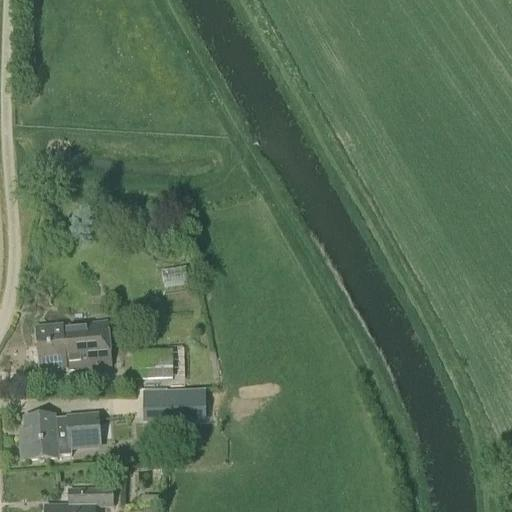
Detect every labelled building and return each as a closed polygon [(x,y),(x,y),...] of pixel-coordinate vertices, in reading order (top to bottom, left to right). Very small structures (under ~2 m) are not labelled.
[(162,289),(187,286),(186,272),(161,276),(162,289)] [(39,376),(110,370),(106,325),(35,332),(39,376)] [(172,354),(133,355),(133,382),(172,381),(172,354)] [(168,394),(145,394),(144,421),(168,422),(205,422),(205,395),(168,394)] [(21,464),(57,461),(57,460),(72,458),(71,454),(101,452),(99,417),(66,419),(66,420),(54,421),(54,419),(24,421),(25,442),(20,442),(21,464)] [(44,511),(93,511),(94,510),(113,510),(113,492),(68,492),(68,510),(44,510),(44,511)]
